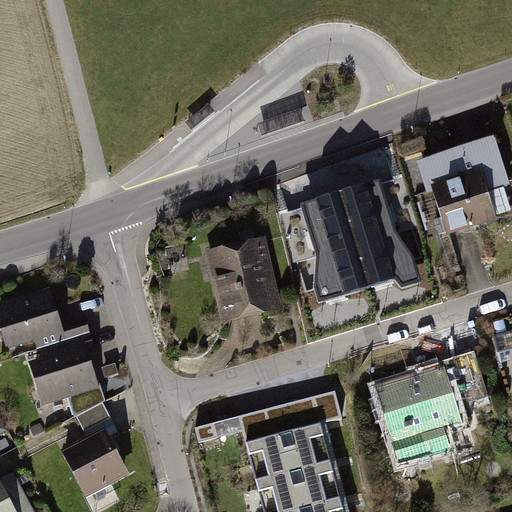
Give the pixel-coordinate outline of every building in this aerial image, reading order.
[(433,183),(500,161),(492,137),(419,160),(428,185),(433,183)] [(433,183),(449,230),(494,215),(485,187),(506,180),(500,161),(433,183)] [(376,185),(342,196),(370,285),(404,274),(395,244),(384,247),(377,224),(387,221),(376,185)] [(370,285),(342,196),(307,207),(319,242),(329,239),(337,262),(326,265),(335,295),(370,285)] [(264,232),(205,244),(220,316),(279,304),(264,232)] [(51,283),(0,299),(0,329),(6,346),(32,338),(35,351),(80,335),(89,332),(81,311),(62,317),(51,283)] [(97,383),(80,335),(35,351),(38,357),(28,360),(47,415),(65,409),(61,396),(97,383)] [(474,351),(369,385),(395,465),(465,442),(453,403),(488,391),(474,351)] [(330,425),(344,421),(336,393),(322,397),(330,425)] [(322,397),(243,418),(247,432),(250,446),(326,426),(330,425),(322,397)] [(89,433),(57,452),(91,511),(102,511),(121,502),(110,484),(131,472),(104,425),(113,420),(102,400),(78,414),(89,433)] [(243,418),(196,430),(200,444),(247,432),(243,418)] [(336,463),(326,426),(250,446),(260,483),(336,463)] [(294,511),(345,499),(336,463),(260,483),(267,511),(294,511)] [(33,511),(12,468),(0,474),(0,511),(33,511)] [(348,511),(345,499),(294,511),(348,511)]
